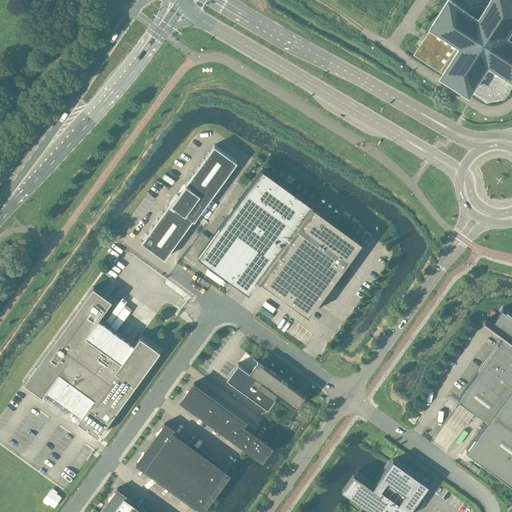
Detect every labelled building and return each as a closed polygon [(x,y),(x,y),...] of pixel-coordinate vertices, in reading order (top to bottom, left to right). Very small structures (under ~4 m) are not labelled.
[(511,0),(489,0),(478,17),(451,0),(446,0),(431,23),(435,25),(417,52),(444,69),(442,73),(467,89),(469,86),(487,97),(502,94),(511,79),(511,0)] [(192,219),(194,220),(237,161),(214,144),(179,193),(177,192),(142,241),(164,258),(192,219)] [(362,240),(262,168),(198,256),(249,293),(260,278),(308,314),(362,240)] [(140,335),(134,343),(98,317),(111,299),(93,286),(24,381),(42,394),(46,389),(81,415),(77,420),(98,435),(160,350),(140,335)] [(511,314),(502,307),(491,323),(485,319),(484,320),(504,334),(458,398),(487,419),(466,448),(511,481),(511,314)] [(238,362),(227,377),(267,406),(276,395),(278,392),(278,393),(284,397),(285,397),(286,398),(294,404),(299,397),(303,393),(293,385),(275,372),(270,368),(258,360),(246,351),(238,362)] [(182,400),(182,399),(243,443),(242,444),(243,445),(244,444),(261,457),(262,456),(263,457),(270,446),(269,446),(270,445),(252,432),(256,427),(255,427),(194,383),(194,382),(181,399),(182,400)] [(174,430),(165,423),(164,423),(136,462),(145,468),(146,467),(198,505),(197,506),(198,506),(226,468),(225,468),(224,469),(173,431),(174,430)] [(75,461),(80,464),(89,452),(84,449),(75,461)] [(407,511),(428,484),(393,458),(373,486),(360,477),(353,472),(342,488),(348,493),(374,511),(380,511),(385,505),(394,511),(407,511)] [(99,511),(126,511),(133,503),(124,497),(126,495),(117,488),(118,488),(117,487),(99,511)] [(56,493),(49,503),(54,507),(62,496),(56,493)] [(126,511),(149,511),(143,507),(141,510),(133,503),(126,511)]
